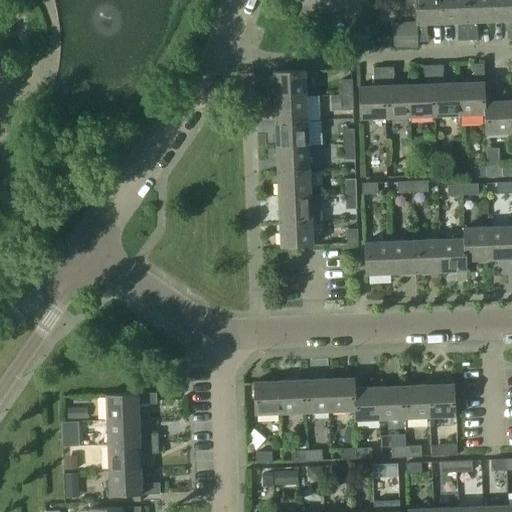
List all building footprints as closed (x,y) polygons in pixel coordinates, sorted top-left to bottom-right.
[(442,23),(441,0),(406,0),(408,1),(410,1),(415,1),(417,42),(428,42),(428,34),(427,34),(427,23),(442,23)] [(467,40),(465,0),(441,0),(442,23),(458,22),(458,33),(457,33),(458,40),(467,40)] [(491,21),(490,0),(465,0),(467,40),(478,40),(477,32),(476,21),(491,21)] [(511,0),(490,0),(491,21),(507,20),(508,31),(507,31),(507,39),(511,38),(511,0)] [(484,63),(473,64),(473,71),(474,71),(474,82),(458,83),(460,115),(485,114),(484,102),(486,101),(484,63)] [(435,116),(433,65),(423,66),(423,73),(424,73),(424,84),(409,84),(410,117),(435,116)] [(443,65),(433,65),(435,116),(460,115),(458,83),(443,83),(442,73),(443,73),(443,65)] [(385,118),(384,67),(374,67),(374,75),(375,75),(375,86),(359,86),(360,118),(385,118)] [(410,117),(409,84),(394,85),(393,74),(394,74),(394,67),(384,67),(385,118),(410,117)] [(307,96),(306,71),(273,72),(274,97),(307,96)] [(353,94),(352,79),(341,80),(342,95),(353,94)] [(353,109),(353,94),(342,95),(342,110),(353,109)] [(308,121),(307,96),(274,97),(276,122),(308,121)] [(511,133),(509,101),(486,101),(484,102),(485,114),(485,134),(511,133)] [(309,146),(308,121),(276,122),(277,147),(309,146)] [(355,144),(354,129),(343,129),(344,144),(355,144)] [(355,159),(355,144),(344,144),(344,159),(355,159)] [(310,170),(309,146),(277,147),(278,172),(310,170)] [(461,163),(452,164),(452,173),(462,173),(461,163)] [(502,176),(502,165),(487,166),(487,176),(502,176)] [(487,176),(487,166),(473,166),(473,177),(487,176)] [(311,195),(310,170),(278,172),(279,196),(311,195)] [(356,193),(356,178),(345,179),(345,194),(356,193)] [(413,192),(413,181),(398,182),(398,193),(413,192)] [(428,191),(428,181),(413,181),(413,192),(428,191)] [(511,192),(511,182),(497,183),(497,194),(511,192)] [(378,194),(377,183),(362,183),(363,194),(378,194)] [(478,194),(478,183),(463,184),(463,195),(478,194)] [(463,195),(463,184),(448,185),(448,196),(463,195)] [(357,209),(356,193),(345,194),(346,209),(357,209)] [(321,219),(320,195),(311,195),(279,196),(280,221),(312,220),(321,219)] [(313,246),(312,220),(280,221),(281,247),(313,246)] [(511,258),(511,225),(489,227),(490,259),(511,258)] [(490,259),(489,227),(465,228),(466,238),(464,238),(465,270),(467,270),(466,260),(490,259)] [(358,244),(358,229),(347,229),(347,244),(358,244)] [(465,270),(464,238),(439,239),(441,271),(465,270)] [(441,271),(439,239),(415,240),(416,272),(441,271)] [(416,272),(415,240),(390,241),(391,273),(416,272)] [(391,273),(390,241),(364,242),(366,274),(391,273)] [(354,410),(353,378),(328,379),(329,411),(354,410)] [(379,419),(378,387),(355,388),(355,378),(353,378),(354,410),(356,410),(357,420),(379,419)] [(329,411),(328,379),(303,380),(305,412),(329,411)] [(305,412),(303,380),(279,381),(280,413),(305,412)] [(280,413),(279,381),(254,382),(255,414),(280,413)] [(456,416),(454,384),(428,385),(429,417),(456,416)] [(429,417),(428,385),(403,386),(404,418),(429,417)] [(404,418),(403,386),(378,387),(379,419),(404,418)] [(106,394),(107,420),(139,419),(139,404),(157,403),(156,392),(106,394)] [(140,434),(139,419),(107,420),(108,445),(158,443),(158,433),(140,434)] [(159,453),(158,443),(108,445),(109,469),(141,468),(141,454),(159,453)] [(457,455),(456,444),(441,444),(442,455),(457,455)] [(420,445),(405,446),(406,457),(421,456),(420,445)] [(406,457),(405,446),(390,446),(391,457),(406,457)] [(370,447),(355,448),(356,458),(371,458),(370,447)] [(356,458),(355,448),(341,448),(341,459),(356,458)] [(306,460),(306,449),(291,450),(292,461),(306,460)] [(321,449),(306,449),(306,460),(321,460),(321,449)] [(257,452),(258,462),(272,461),(272,451),(257,452)] [(506,470),(506,459),(491,459),(491,470),(506,470)] [(472,471),(472,460),(456,461),(456,472),(472,471)] [(456,472),(456,461),(441,461),(441,472),(456,472)] [(422,473),(421,462),(406,463),(406,473),(422,473)] [(383,479),(382,463),(372,464),(373,480),(383,479)] [(142,483),(141,468),(109,469),(110,496),(160,494),(160,483),(142,483)]
